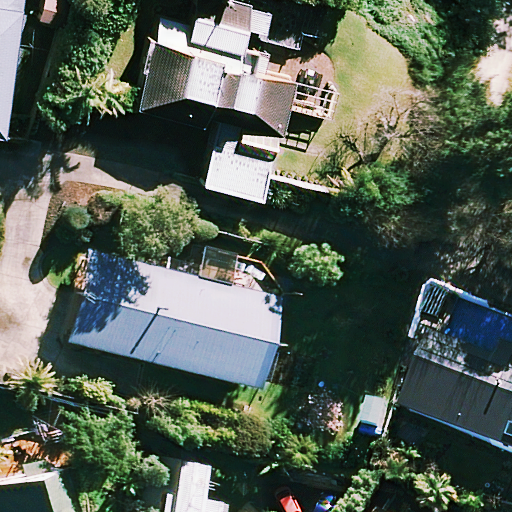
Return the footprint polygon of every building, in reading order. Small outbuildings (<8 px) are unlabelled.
[(16,0),(0,0),(0,50),(5,11),(15,13),(16,0)] [(187,0),(184,17),(147,9),(129,96),(212,113),(198,176),(257,188),(274,101),(327,112),(336,69),(232,48),(236,27),(234,27),(239,0),(187,0)] [(259,288),(81,247),(60,336),(238,378),(259,288)] [(511,328),(500,359),(429,331),(400,406),(511,449),(511,328)] [(207,457),(156,446),(141,511),(213,511),(217,500),(198,496),(207,457)] [(64,511),(48,455),(0,469),(0,511),(64,511)] [(267,460),(256,486),(292,502),(303,476),(267,460)]
